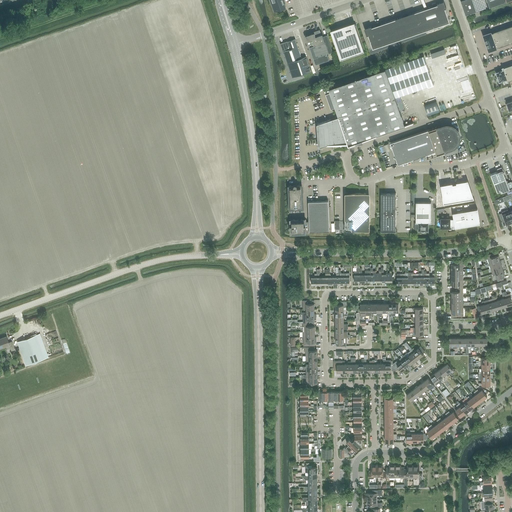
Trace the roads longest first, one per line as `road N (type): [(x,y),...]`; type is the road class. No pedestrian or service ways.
road 1 (unclassified): [(0,316),(160,260),(241,253)]
road 2 (tertiary): [(260,511),(257,267)]
road 3 (residential): [(433,298),(325,295),(325,382),(373,382)]
road 4 (unclassified): [(271,252),(442,253),(506,238)]
road 5 (unclassified): [(490,102),(504,143),(498,152),(363,181),(350,173),(347,156)]
road 6 (tertiary): [(256,237),(254,160),(232,44)]
road 7 (residential): [(374,452),(431,451),(511,390)]
road 8 (unclassified): [(347,156),(490,102)]
road 9 (unclassified): [(232,44),(366,0)]
